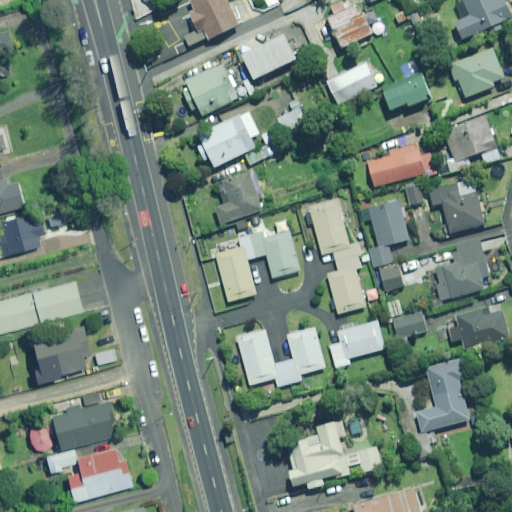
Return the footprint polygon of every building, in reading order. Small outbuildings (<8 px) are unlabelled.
[(193,33),(185,37),(189,47),(206,38),(208,41),(239,25),(227,1),(229,0),(194,0),(189,3),(194,11),(185,16),(193,33)] [(278,4),(276,0),(263,0),(268,9),(278,4)] [(511,19),(503,0),(460,0),(454,3),(461,20),(454,23),(461,40),(511,19)] [(352,10),(347,1),(330,8),(335,18),(328,21),(341,49),(371,35),(368,27),(375,23),(366,3),(352,10)] [(9,34),(0,37),(0,75),(21,68),(9,34)] [(296,61),(284,37),(242,57),(253,81),(296,61)] [(458,81),(465,99),(495,87),(493,84),(504,80),(492,50),(449,67),(455,82),(458,81)] [(371,68),(367,59),(354,65),(356,68),(325,82),(336,107),(380,87),(379,85),(385,82),(381,73),(371,68)] [(238,101),(222,66),(186,82),(189,90),(183,93),(192,113),(198,110),(201,117),(238,101)] [(430,99),(420,75),(382,92),(391,112),(407,105),(408,108),(430,99)] [(457,113),(453,100),(434,107),(438,120),(457,113)] [(287,106),(290,114),(276,120),(283,135),(304,125),(307,123),(297,101),(287,106)] [(209,158),(214,169),(244,154),(250,167),(278,154),(267,131),(259,135),(248,112),(192,139),(203,161),(209,158)] [(444,133),(454,161),(447,163),(452,175),(470,168),(466,159),(480,154),(485,167),(504,160),(499,147),(494,133),(491,134),(485,118),(444,133)] [(1,154),(8,152),(4,134),(0,135),(0,163),(3,163),(1,154)] [(367,163),(374,189),(424,177),(424,179),(435,176),(430,155),(419,157),(416,147),(390,153),(391,157),(367,163)] [(261,212),(249,174),(223,183),(230,204),(215,209),(221,226),(261,212)] [(7,178),(0,179),(0,213),(24,209),(19,185),(9,187),(7,178)] [(460,197),(456,184),(428,191),(432,207),(442,205),(449,235),(484,226),(475,193),(460,197)] [(423,203),(418,186),(405,190),(410,207),(423,203)] [(358,257),(355,247),(349,248),(337,201),(308,208),(321,257),(332,254),(335,263),(337,273),(327,275),(337,316),(365,308),(355,271),(361,269),(358,257)] [(408,241),(398,203),(368,211),(378,249),(368,252),(373,269),(392,264),(387,247),(408,241)] [(35,216),(0,223),(0,248),(2,257),(43,248),(35,216)] [(266,256),(272,280),(300,273),(289,232),(264,239),(263,232),(249,236),(238,239),(241,249),(215,256),(228,303),(256,296),(247,261),(255,259),(266,256)] [(488,278),(479,243),(450,250),(454,265),(434,270),(441,301),(484,291),(481,279),(488,278)] [(403,289),(397,268),(379,273),(384,293),(403,289)] [(0,335),(41,325),(82,314),(74,283),(33,294),(0,302),(0,335)] [(437,333),(440,343),(450,341),(451,344),(461,341),(464,351),(509,339),(502,313),(488,316),(487,309),(455,317),(458,327),(437,333)] [(421,315),(392,321),(396,340),(425,334),(421,315)] [(384,350),(377,322),(337,333),(340,344),(329,347),(335,369),(349,366),(347,360),(384,350)] [(44,384),(88,374),(84,358),(92,356),(86,330),(34,342),(44,384)] [(275,337),(251,343),(263,388),(286,382),(275,337)] [(115,353),(95,357),(97,366),(117,362),(115,353)] [(465,380),(460,361),(425,370),(435,409),(415,414),(421,434),(469,422),(459,382),(465,380)] [(112,414),(109,404),(81,411),(80,407),(52,414),(62,452),(116,439),(110,414),(112,414)] [(359,433),(296,448),(305,484),(368,469),(359,433)] [(120,462),(116,449),(78,460),(81,472),(68,476),(76,504),(133,488),(125,460),(120,462)] [(78,465),(75,452),(47,459),(51,475),(62,472),(61,469),(78,465)] [(420,511),(415,491),(353,506),(354,511),(420,511)]
